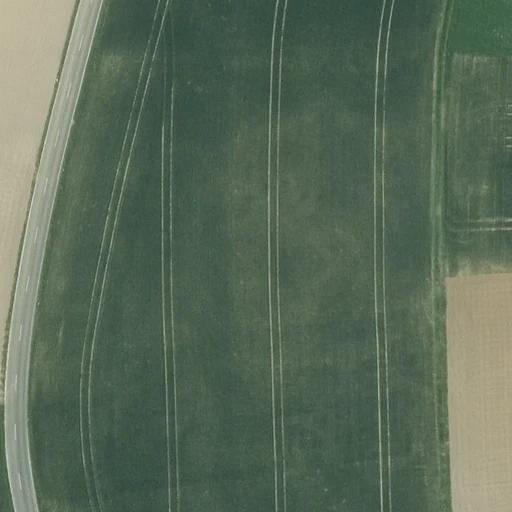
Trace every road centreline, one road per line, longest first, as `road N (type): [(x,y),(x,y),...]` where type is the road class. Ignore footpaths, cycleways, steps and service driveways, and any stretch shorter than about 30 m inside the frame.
road 1 (secondary): [(92,0),(33,236),(13,386),(26,511)]
road 2 (track): [(452,0),(434,85),(447,511)]
